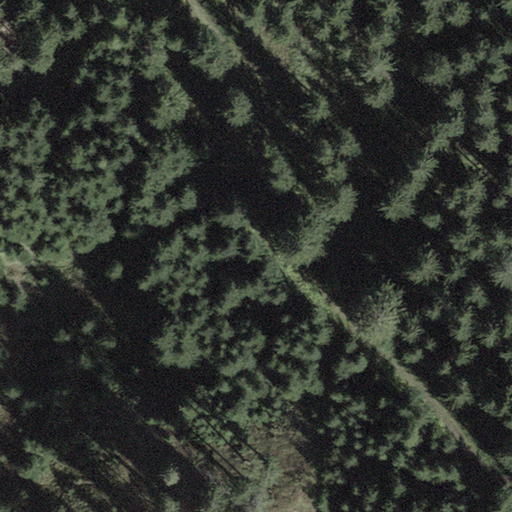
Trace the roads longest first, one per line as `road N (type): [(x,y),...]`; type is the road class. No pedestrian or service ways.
road 1 (track): [(511,359),(347,260),(245,85)]
road 2 (track): [(511,274),(428,225),(379,145),(344,59),(291,0)]
